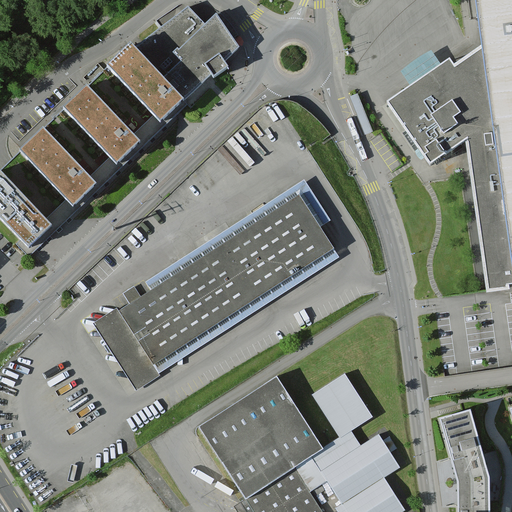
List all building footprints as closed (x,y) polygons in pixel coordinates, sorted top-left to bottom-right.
[(511,0),(473,0),(479,48),(451,66),(447,60),(441,64),(425,75),(410,85),(383,104),(427,169),(466,141),(484,275),(486,292),(509,289),(509,284),(511,283),(511,0)] [(179,99),(234,47),(211,14),(201,23),(184,6),(130,47),(179,99)] [(128,50),(105,73),(162,130),(186,108),(128,50)] [(401,71),(410,85),(425,75),(441,64),(431,51),(401,71)] [(88,90),(65,112),(122,169),(146,147),(88,90)] [(365,137),(373,133),(357,95),(352,97),(350,98),(365,137)] [(48,135),(25,157),(82,215),(106,192),(48,135)] [(1,173),(0,174),(0,217),(35,253),(59,230),(1,173)] [(336,253),(298,195),(117,312),(155,370),(336,253)] [(320,449),(275,379),(197,429),(250,511),(322,511),(310,493),(326,482),(340,504),(334,508),(336,511),(403,511),(405,511),(384,478),(399,468),(379,436),(360,448),(349,431),(370,418),(343,376),(312,396),(338,437),(320,449)] [(493,511),(493,476),(472,411),(441,419),(461,480),(461,511),(493,511)]
